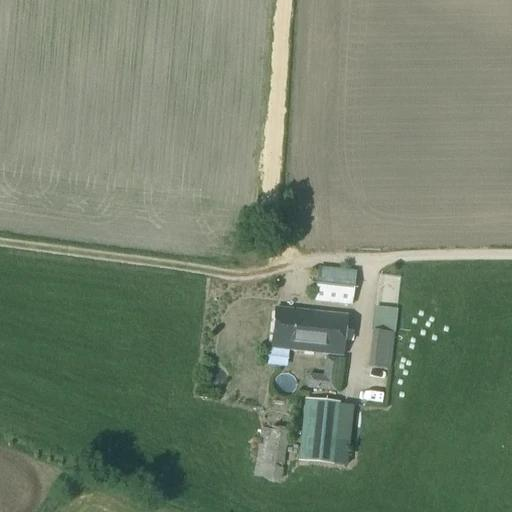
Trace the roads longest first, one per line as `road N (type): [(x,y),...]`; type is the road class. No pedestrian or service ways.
road 1 (track): [(511,261),(280,255),(270,209),(282,0)]
road 2 (track): [(0,239),(259,274),(280,255)]
